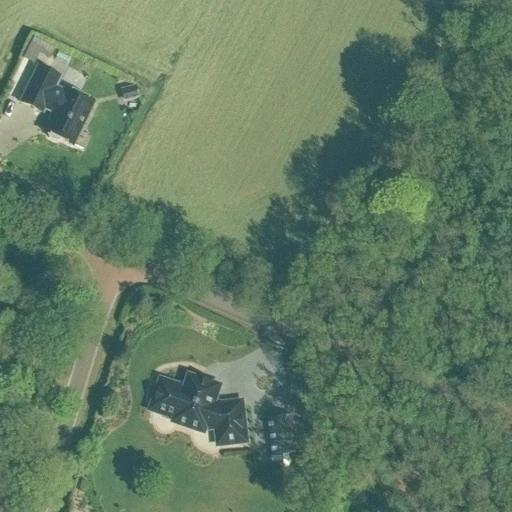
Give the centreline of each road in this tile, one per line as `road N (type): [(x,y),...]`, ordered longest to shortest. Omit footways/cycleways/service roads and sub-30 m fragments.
road 1 (unclassified): [(511,431),(116,259)]
road 2 (unclassified): [(36,511),(116,259)]
road 3 (unclassified): [(116,259),(0,208)]
